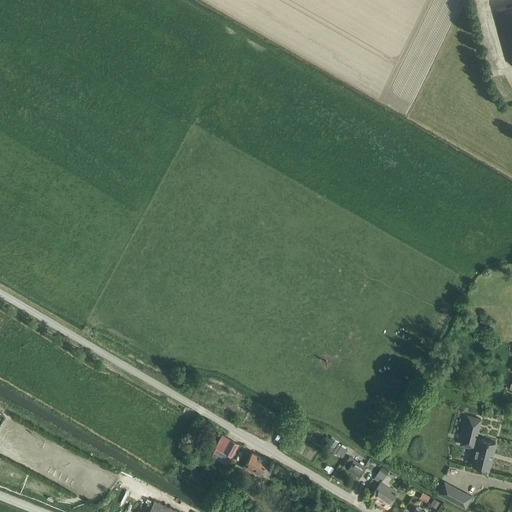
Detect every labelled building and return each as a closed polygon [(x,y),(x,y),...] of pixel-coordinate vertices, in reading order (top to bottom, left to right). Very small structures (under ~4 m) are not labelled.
[(511,3),(496,8),(499,18),(511,61),(511,3)] [(478,320),(493,329),(497,322),(482,314),(478,320)] [(462,434),(460,442),(467,444),(476,446),(471,464),(488,469),(495,442),(478,437),(478,438),(476,437),(480,418),(467,415),(462,434)] [(295,423),(294,425),(290,434),(297,437),(302,426),(295,423)] [(222,434),(210,455),(226,464),(231,454),(232,454),(238,443),(222,434)] [(332,436),(330,438),(325,446),(331,451),(338,441),(332,436)] [(340,445),(335,453),(342,457),(347,449),(340,445)] [(247,460),(244,466),(249,469),(251,467),(259,473),(262,468),(267,459),(252,451),(247,460)] [(349,457),(346,461),(343,466),(358,475),(364,467),(349,457)] [(388,470),(382,465),(376,474),(385,480),(388,475),(386,474),(388,470)] [(125,485),(136,488),(138,482),(127,478),(125,485)] [(444,481),(438,493),(456,502),(462,491),(444,481)] [(380,482),(376,488),(371,496),(386,506),(392,498),(397,491),(390,486),(389,488),(380,482)] [(419,490),(415,496),(426,502),(429,495),(419,490)] [(179,511),(154,500),(148,511),(179,511)]
